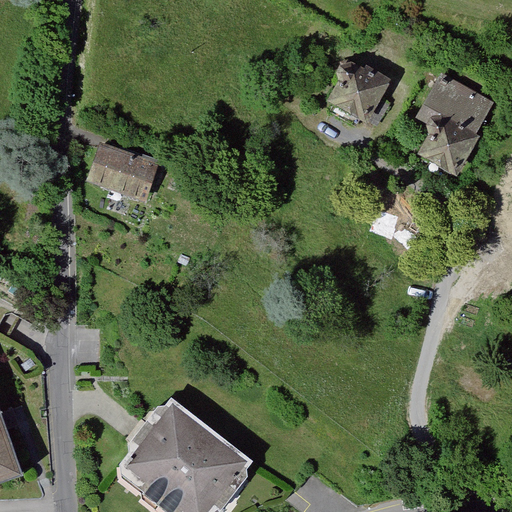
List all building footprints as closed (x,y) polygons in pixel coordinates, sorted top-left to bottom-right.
[(389,90),(355,72),(337,107),(371,125),(389,90)] [(495,109),(444,83),(423,123),(445,134),(431,160),(461,175),(495,109)] [(158,168),(106,150),(94,186),(146,204),(158,168)] [(511,192),(503,208),(511,213),(511,192)] [(217,511),(251,469),(176,410),(126,474),(175,511),(217,511)] [(0,411),(0,494),(26,485),(0,411)]
